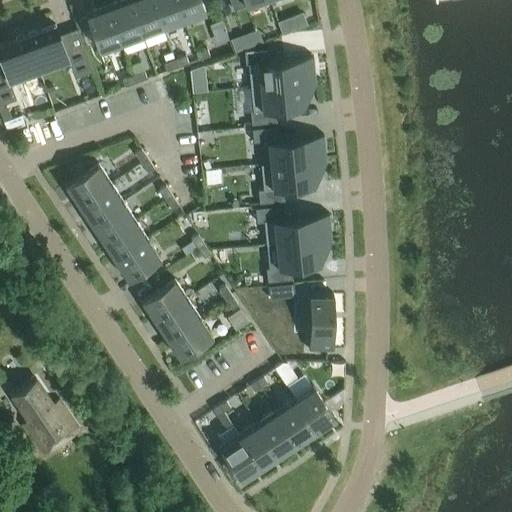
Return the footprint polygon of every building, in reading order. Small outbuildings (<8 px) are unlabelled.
[(129,0),(119,0),(107,5),(121,42),(142,34),(129,0)] [(129,0),(142,34),(163,27),(152,0),(129,0)] [(152,0),(163,27),(183,19),(176,0),(152,0)] [(176,0),(183,19),(205,12),(200,0),(176,0)] [(229,0),(233,10),(258,0),(229,0)] [(90,24),(100,50),(121,42),(107,5),(86,12),(88,16),(90,24)] [(283,30),(307,23),(304,10),(279,16),(283,30)] [(88,16),(80,19),(82,27),(90,24),(88,16)] [(54,24),(25,34),(37,66),(66,56),(70,66),(89,59),(78,29),(64,34),(65,39),(60,41),(54,24)] [(259,25),(232,35),(237,47),(263,37),(259,25)] [(37,66),(25,34),(0,43),(0,55),(2,62),(0,62),(0,91),(11,87),(8,77),(37,66)] [(195,51),(198,59),(209,55),(206,47),(195,51)] [(268,47),(243,50),(245,64),(248,63),(250,86),(301,81),(316,80),(315,72),(313,55),(270,60),(268,47)] [(174,59),(177,66),(188,62),(185,55),(174,59)] [(163,63),(166,70),(177,66),(174,59),(163,63)] [(144,70),(133,74),(135,82),(147,78),(144,70)] [(122,78),(124,86),(135,82),(133,74),(122,78)] [(253,111),(250,111),(251,123),(275,121),(274,109),(303,106),(301,81),(250,86),(253,111)] [(22,114),(3,121),(6,130),(25,123),(22,114)] [(276,126),(251,129),(253,142),(263,141),(265,163),(265,164),(326,158),(323,134),(278,139),(276,126)] [(134,152),(141,162),(147,157),(141,147),(134,152)] [(147,157),(141,162),(147,171),(154,167),(147,157)] [(263,189),(258,190),(259,202),(284,200),(282,187),(299,185),(314,184),(314,183),(312,160),(325,159),(325,163),(326,161),(326,158),(265,164),(265,163),(260,164),(263,189)] [(98,162),(65,184),(77,203),(110,181),(98,162)] [(110,181),(77,203),(89,222),(123,200),(110,181)] [(165,184),(158,189),(165,198),(172,194),(165,184)] [(172,194),(165,198),(171,208),(178,204),(172,194)] [(123,200),(89,222),(101,240),(135,218),(123,200)] [(318,238),(331,237),(329,212),(286,217),(284,204),(255,207),(256,221),(264,220),(266,243),(275,242),(318,238)] [(135,218),(101,240),(114,259),(147,237),(135,218)] [(190,237),(197,247),(204,242),(197,233),(190,237)] [(147,237),(114,259),(126,278),(159,255),(147,237)] [(278,266),(265,267),(267,281),(292,278),(290,265),(319,263),(320,261),(318,238),(275,242),(278,266)] [(204,242),(197,247),(203,257),(210,252),(204,242)] [(174,278),(141,300),(153,319),(187,297),(174,278)] [(292,282),(267,285),(269,298),(294,296),(292,282)] [(218,288),(224,298),(231,294),(225,284),(218,288)] [(308,292),(308,349),(333,349),(333,293),(308,292)] [(231,294),(224,298),(231,308),(238,304),(231,294)] [(187,297),(153,319),(165,337),(199,315),(187,297)] [(240,308),(227,316),(235,328),(248,320),(240,308)] [(211,334),(199,315),(165,337),(178,356),(211,334)] [(296,376),(286,361),(283,361),(274,367),(285,383),(296,376)] [(267,381),(262,375),(256,379),(260,385),(267,381)] [(36,377),(11,394),(27,419),(22,423),(42,453),(78,428),(58,398),(52,402),(36,377)] [(256,379),(250,383),(254,389),(260,385),(256,379)] [(313,383),(294,396),(316,429),(336,416),(313,383)] [(294,396),(275,409),(298,442),(316,429),(294,396)] [(230,405),(226,399),(219,404),(223,409),(230,405)] [(219,404),(213,408),(217,414),(223,409),(219,404)] [(275,409),(257,421),(279,454),(298,442),(275,409)] [(257,421),(238,434),(260,467),(279,454),(257,421)] [(238,434),(219,447),(241,480),(260,467),(238,434)]
